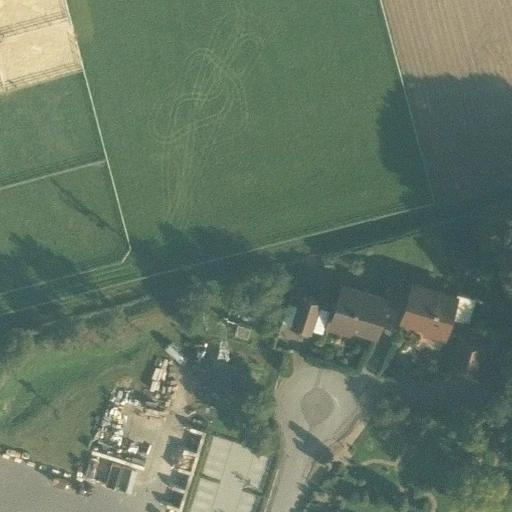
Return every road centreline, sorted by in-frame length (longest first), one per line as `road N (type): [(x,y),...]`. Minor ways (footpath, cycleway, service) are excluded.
road 1 (track): [(454,206),(0,322)]
road 2 (residential): [(283,511),(327,375)]
